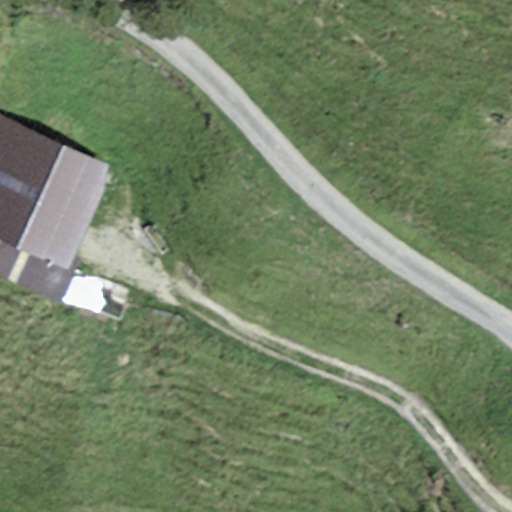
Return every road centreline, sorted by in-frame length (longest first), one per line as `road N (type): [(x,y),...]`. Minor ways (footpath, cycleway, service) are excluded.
road 1 (unclassified): [(511,329),(362,232),(206,74),(85,0)]
road 2 (track): [(136,257),(215,323),(379,390),(500,511)]
